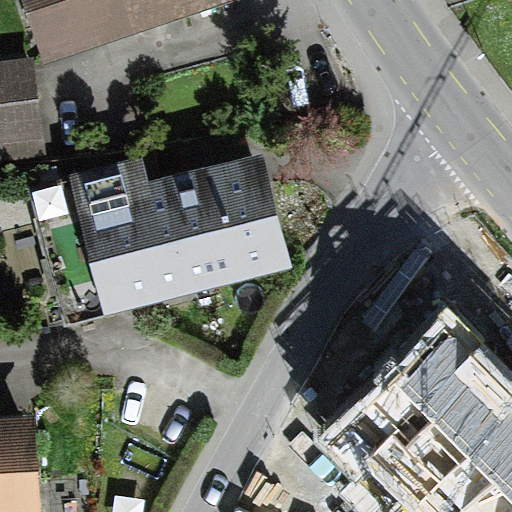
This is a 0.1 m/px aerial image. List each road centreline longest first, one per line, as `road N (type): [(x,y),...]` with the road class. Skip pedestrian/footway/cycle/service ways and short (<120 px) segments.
road 1 (residential): [(463,126),(363,253),(265,406),(211,511)]
road 2 (primary): [(363,0),(463,126)]
